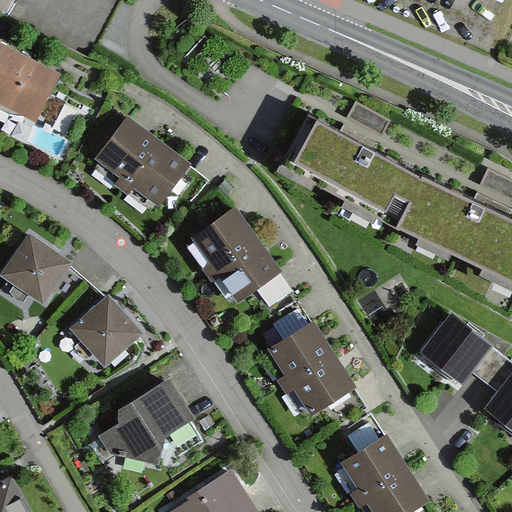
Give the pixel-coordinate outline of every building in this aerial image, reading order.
[(0,0),(0,8),(6,12),(12,0),(0,0)] [(0,47),(0,96),(46,119),(68,76),(3,44),(0,47)] [(127,176),(160,130),(143,118),(128,107),(95,152),(127,176)] [(511,211),(307,109),(278,167),(312,183),(314,178),(345,194),(342,199),(374,215),(377,210),(418,230),(415,236),(447,253),(450,246),(481,261),(478,267),(511,283),(511,211)] [(160,130),(127,176),(159,199),(192,153),(175,141),(160,130)] [(195,248),(218,280),(267,244),(256,229),(244,212),(195,248)] [(73,253),(30,225),(0,269),(0,270),(43,299),(73,253)] [(279,259),(267,244),(218,280),(239,308),(288,272),(279,259)] [(144,325),(109,286),(69,323),(105,361),(144,325)] [(494,350),(457,321),(427,359),(465,388),(470,381),(477,373),(494,350)] [(275,358),(294,388),(344,357),(336,343),(326,327),(275,358)] [(511,387),(511,362),(494,350),(477,373),(507,395),(511,387)] [(344,357),(294,388),(313,419),(364,388),(355,374),(344,357)] [(195,410),(170,369),(119,400),(120,415),(99,430),(110,449),(160,457),(165,429),(195,410)] [(511,422),(511,387),(507,395),(501,402),(495,410),(511,422)] [(347,466),(368,499),(415,470),(404,453),(394,437),(347,466)] [(189,496),(165,511),(256,511),(261,509),(231,463),(187,493),(189,496)] [(424,484),(415,470),(368,499),(375,511),(414,511),(434,500),(424,484)] [(0,511),(35,511),(19,482),(7,489),(4,483),(2,479),(0,479),(0,511)]
